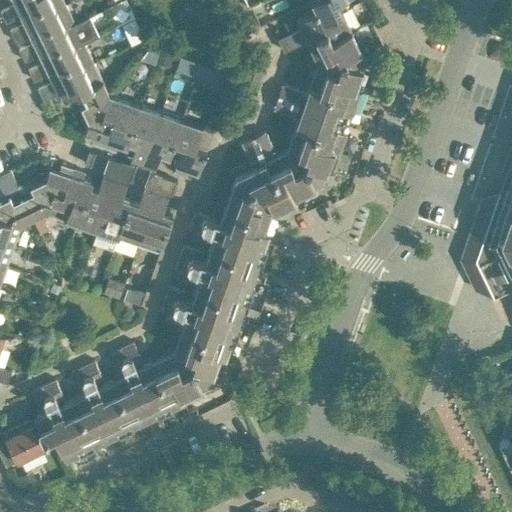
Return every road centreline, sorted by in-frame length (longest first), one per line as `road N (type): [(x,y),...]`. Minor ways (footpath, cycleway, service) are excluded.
road 1 (residential): [(24,508),(259,395),(312,240),(345,220),(364,190)]
road 2 (residential): [(407,204),(356,278),(302,428)]
road 3 (residential): [(407,204),(478,0)]
road 4 (residential): [(364,190),(414,48),(407,0)]
road 5 (residential): [(302,428),(132,511)]
road 6 (unclassified): [(458,511),(419,473),(344,444)]
road 7 (residential): [(0,136),(31,122),(0,34)]
